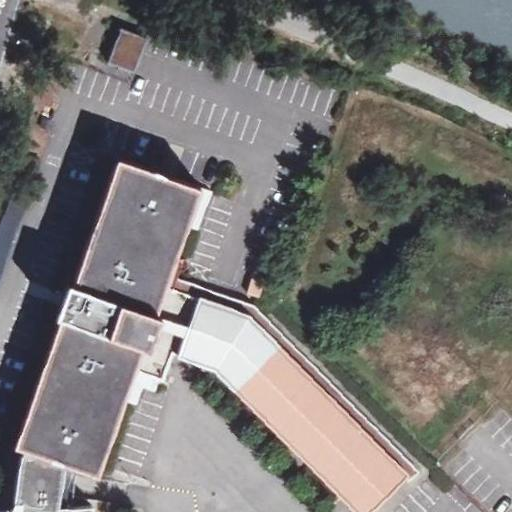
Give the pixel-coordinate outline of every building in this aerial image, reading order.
[(137,75),(149,39),(119,29),(108,65),(137,75)] [(0,273),(39,159),(17,152),(0,201),(0,273)] [(195,288),(167,278),(198,188),(112,158),(62,302),(11,449),(22,453),(69,469),(96,478),(100,466),(133,372),(162,382),(173,352),(195,288)] [(265,277),(253,272),(244,294),(256,299),(265,277)] [(250,306),(195,288),(173,352),(196,360),(215,367),(245,397),(276,429),(302,455),(347,500),(358,511),(370,511),(413,468),(250,306)] [(22,453),(13,509),(4,509),(4,511),(89,511),(89,507),(63,508),(69,469),(22,453)]
